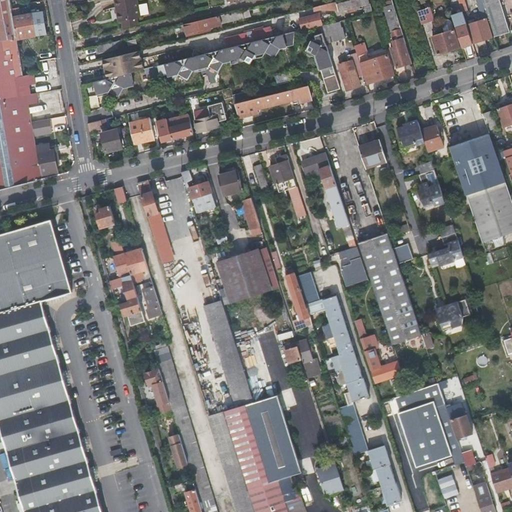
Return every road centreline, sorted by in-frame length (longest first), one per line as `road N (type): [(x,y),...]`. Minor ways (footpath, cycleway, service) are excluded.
road 1 (residential): [(89,181),(344,115),(511,59)]
road 2 (residential): [(89,181),(55,0)]
